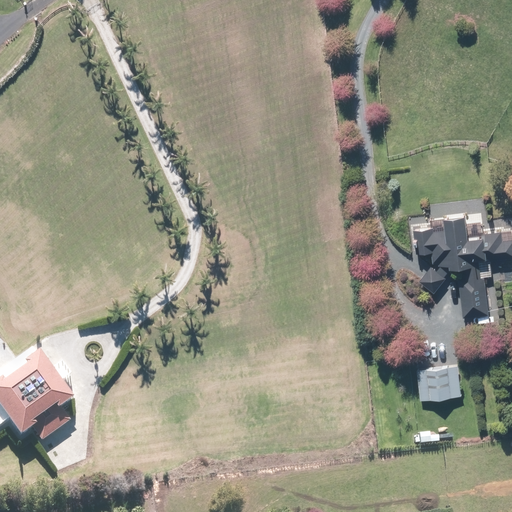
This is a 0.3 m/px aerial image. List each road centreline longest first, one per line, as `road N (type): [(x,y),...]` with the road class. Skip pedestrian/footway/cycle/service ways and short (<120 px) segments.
road 1 (unknown): [(89,0),(192,229),(181,275),(117,330)]
road 2 (unknown): [(381,0),(356,65),(372,223)]
